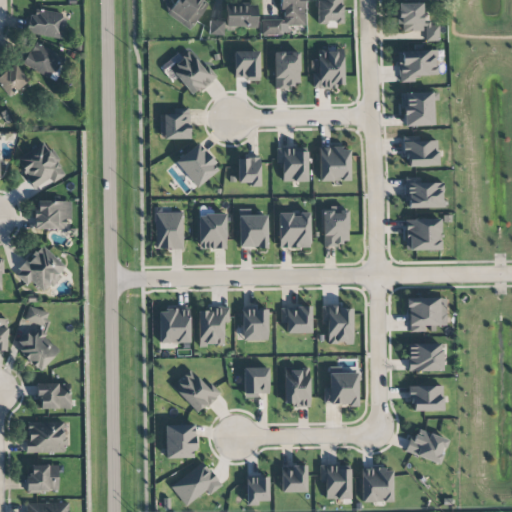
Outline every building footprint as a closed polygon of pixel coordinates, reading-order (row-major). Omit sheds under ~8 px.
[(208,3),(202,0),(176,0),(166,14),(188,30),(208,3)] [(260,20),(260,35),(287,35),(287,26),(304,25),(303,0),(279,0),(280,20),(260,20)] [(341,0),(316,0),(317,24),(342,24),(341,0)] [(438,41),(438,23),(422,23),(421,3),(397,3),(397,24),(402,24),(402,32),(424,31),(425,42),(438,41)] [(256,4),(225,4),(225,27),(256,27),(256,4)] [(62,39),(66,15),(31,9),(27,33),(62,39)] [(222,36),(223,21),(209,21),(208,35),(222,36)] [(51,79),(62,57),(34,42),(22,65),(51,79)] [(343,87),(343,48),(319,48),(319,60),(310,60),(310,70),(312,70),(312,87),(343,87)] [(214,78),(191,50),(168,68),(192,97),(214,78)] [(397,52),(398,82),(414,82),(414,76),(435,76),(435,50),(397,52)] [(233,51),(234,80),(259,80),(259,51),(233,51)] [(299,52),(273,53),(274,87),(299,87),(299,52)] [(0,87),(8,97),(27,81),(14,64),(0,75),(0,87)] [(402,127),(433,126),(432,92),(401,93),(402,127)] [(162,114),(163,140),(190,139),(188,108),(173,109),(173,114),(162,114)] [(402,157),(408,157),(408,167),(437,166),(437,140),(417,141),(417,136),(402,136),(402,157)] [(15,159),(34,191),(64,173),(45,141),(15,159)] [(174,163),(196,188),(218,168),(196,143),(174,163)] [(281,182),(307,181),(306,147),(276,148),(276,165),(281,165),(281,182)] [(349,181),(349,147),(318,148),(319,181),(349,181)] [(259,185),(259,158),(237,158),(237,185),(259,185)] [(442,208),(442,183),(418,183),(418,178),(405,178),(404,208),(442,208)] [(70,202),(34,201),(34,229),(65,230),(65,219),(70,219),(70,202)] [(347,245),(348,210),(322,210),(321,244),(347,245)] [(182,211),(155,211),(155,213),(154,213),(155,249),(183,249),(182,211)] [(278,248),(310,248),(309,212),(278,213),(278,248)] [(226,249),(225,214),(198,215),(198,249),(226,249)] [(238,215),(238,248),(266,248),(266,216),(238,215)] [(440,250),(440,219),(404,219),(405,251),(440,250)] [(31,281),(43,293),(67,270),(42,245),(14,273),(26,285),(31,281)] [(446,328),(445,298),(407,299),(408,332),(427,332),(427,328),(446,328)] [(12,345),(41,370),(58,350),(42,336),(51,325),(45,320),(48,318),(33,305),(22,318),(30,324),(12,345)] [(321,321),(326,321),(327,345),(352,344),(351,305),(321,306),(321,321)] [(311,333),(310,306),(279,307),(280,324),(285,324),(285,333),(311,333)] [(190,342),(189,309),(158,310),(158,343),(190,342)] [(198,309),(198,346),(223,346),(223,323),(228,322),(228,309),(198,309)] [(267,341),(268,309),(241,309),(241,341),(267,341)] [(442,371),(441,343),(407,344),(407,372),(442,371)] [(268,396),(268,368),(243,368),(243,396),(268,396)] [(190,369),(171,389),(198,414),(217,395),(190,369)] [(283,406),(309,407),(309,369),(284,369),(283,406)] [(358,373),(328,373),(328,389),(323,388),(323,405),(357,406),(358,373)] [(70,384),(37,383),(37,409),(70,409),(70,384)] [(442,386),(407,386),(408,402),(413,402),(413,412),(442,411),(442,386)] [(26,453),(65,453),(65,422),(26,421),(26,453)] [(165,459),(194,458),(193,425),(164,425),(165,459)] [(440,464),(447,439),(414,429),(406,454),(440,464)] [(205,491),(208,495),(220,486),(203,462),(169,486),(184,506),(205,491)] [(31,465),(30,474),(26,474),(26,491),(57,492),(58,465),(31,465)] [(325,500),(350,500),(350,465),(319,465),(319,481),(325,481),(325,500)] [(280,466),(281,493),(306,492),(306,466),(280,466)] [(361,502),(392,502),(392,469),(361,469),(361,502)] [(245,477),(246,506),(257,506),(257,501),(268,501),(267,476),(245,477)] [(26,503),(26,511),(68,511),(68,503),(26,503)]
